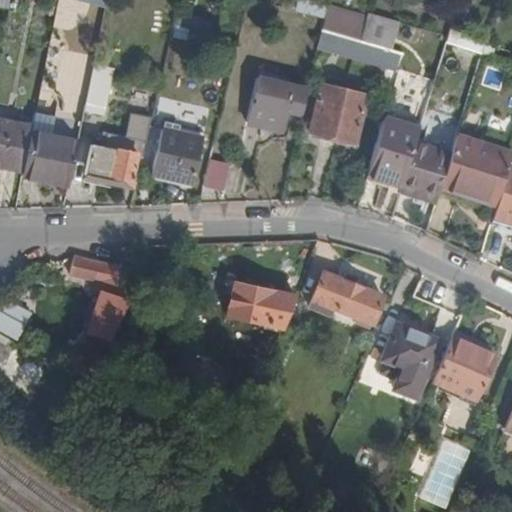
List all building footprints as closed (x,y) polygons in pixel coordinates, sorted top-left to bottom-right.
[(67,0),(107,11),(109,0),(67,0)] [(290,12),(311,18),(314,8),(293,2),(290,12)] [(328,12),(326,22),(323,34),(362,45),(367,24),(328,12)] [(367,24),(362,45),(389,54),(397,26),(369,17),(367,24)] [(174,19),(172,37),(186,39),(188,21),(174,19)] [(450,33),(447,43),(446,46),(483,57),(486,46),(486,44),(450,33)] [(323,34),(318,51),(399,75),(404,58),(389,54),(362,45),(323,34)] [(486,46),(483,57),(491,60),(494,48),(486,46)] [(95,68),(85,115),(105,120),(114,72),(95,68)] [(258,82),(247,127),(284,136),(289,114),(303,117),(308,95),(258,82)] [(357,146),(368,100),(322,88),(311,135),(357,146)] [(35,131),(34,136),(78,147),(82,126),(38,116),(35,131)] [(143,161),(147,145),(148,139),(151,121),(131,117),(126,139),(108,135),(104,152),(91,149),(85,179),(131,190),(138,160),(143,161)] [(386,121),(369,179),(386,184),(403,126),(386,121)] [(0,123),(0,170),(26,176),(34,136),(35,131),(0,123)] [(403,126),(386,184),(403,188),(419,137),(421,131),(403,126)] [(194,186),(203,142),(163,132),(153,177),(194,186)] [(26,176),(25,181),(68,191),(78,147),(34,136),(26,176)] [(454,148),(419,137),(403,188),(403,190),(438,201),(441,190),(454,148)] [(454,148),(441,190),(498,207),(508,169),(511,158),(511,156),(456,138),(454,148)] [(212,163),(205,191),(223,195),(229,167),(212,163)] [(498,207),(493,223),(511,228),(511,169),(508,169),(498,207)] [(438,201),(403,190),(402,194),(437,205),(438,201)] [(89,335),(110,344),(128,305),(116,285),(120,272),(119,272),(75,262),(71,277),(100,284),(97,296),(102,298),(89,335)] [(314,305),(373,328),(384,300),(324,278),(314,305)] [(283,332),(294,301),(235,287),(228,319),(283,332)] [(0,335),(18,345),(24,333),(0,319),(0,335)] [(431,341),(396,327),(381,360),(399,368),(390,389),(413,400),(429,365),(422,362),(431,341)] [(453,340),(434,383),(478,402),(495,359),(453,340)] [(437,344),(431,341),(422,362),(429,365),(437,344)] [(440,439),(421,500),(447,508),(466,447),(440,439)]
